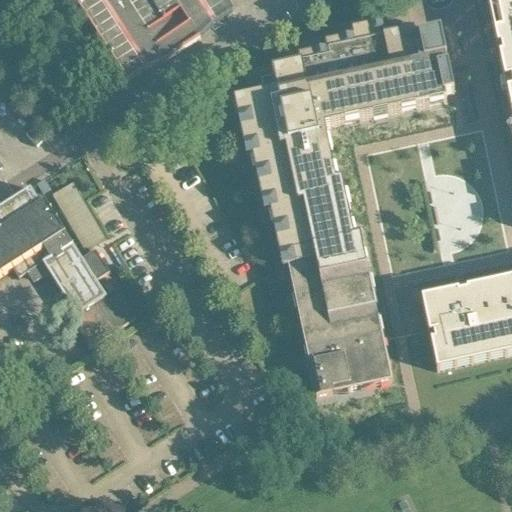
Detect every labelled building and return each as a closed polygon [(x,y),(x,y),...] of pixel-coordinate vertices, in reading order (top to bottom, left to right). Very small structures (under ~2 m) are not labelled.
[(74,0),(83,14),(88,22),(99,39),(109,53),(127,82),(145,70),(162,63),(199,41),(197,39),(205,33),(216,23),(231,13),(222,0),(74,0)] [(511,0),(495,0),(498,11),(498,13),(502,32),(494,34),(497,50),(501,49),(503,56),(499,57),(504,82),(511,80),(511,92),(507,93),(511,118),(511,0)] [(385,39),(384,34),(382,25),(352,31),(353,38),(325,45),(326,52),(298,58),(300,65),(272,71),(274,83),(270,84),(265,85),(267,95),(261,96),(234,102),(246,160),(252,159),(265,215),(270,214),(283,271),(289,270),(315,390),(317,400),(392,384),(389,368),(361,239),(355,240),(342,184),(337,185),(325,130),(430,107),(446,104),(444,94),(470,89),(459,33),(444,37),(443,35),(432,38),(430,40),(426,40),(415,43),(413,33),(409,34),(407,32),(405,33),(404,35),(385,39)] [(26,136),(37,148),(46,140),(35,128),(26,136)] [(44,182),(37,186),(43,196),(50,191),(44,182)] [(73,184),(52,197),(85,253),(106,240),(73,184)] [(30,190),(0,209),(0,275),(12,268),(20,279),(27,274),(31,280),(34,285),(50,275),(77,318),(72,321),(91,350),(135,322),(116,293),(107,299),(97,283),(109,275),(96,253),(82,261),(46,201),(40,205),(30,190)] [(458,294),(421,302),(429,338),(434,337),(435,343),(431,344),(434,361),(452,357),(454,366),(471,363),(472,362),(488,359),(486,350),(502,346),(503,346),(511,343),(511,282),(466,292),(467,295),(459,297),(458,294)] [(8,389),(0,394),(0,411),(16,401),(8,389)]
